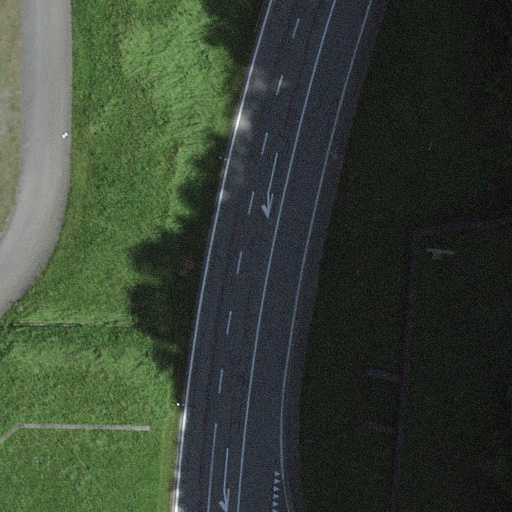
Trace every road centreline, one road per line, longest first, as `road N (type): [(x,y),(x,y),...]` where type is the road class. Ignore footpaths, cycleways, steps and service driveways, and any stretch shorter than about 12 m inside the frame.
road 1 (primary): [(323,0),(263,219),(242,332),(225,511)]
road 2 (motorway): [(419,0),(511,330)]
